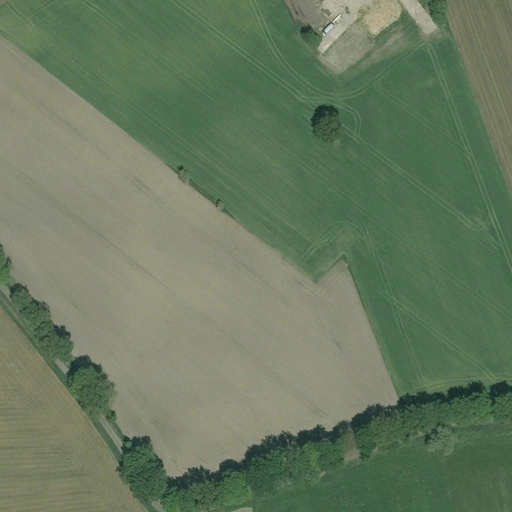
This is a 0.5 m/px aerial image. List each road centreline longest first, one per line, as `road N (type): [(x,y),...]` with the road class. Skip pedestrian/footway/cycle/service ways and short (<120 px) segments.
road 1 (unclassified): [(195,511),(430,428),(511,421)]
road 2 (unclassified): [(0,283),(148,497),(168,511)]
